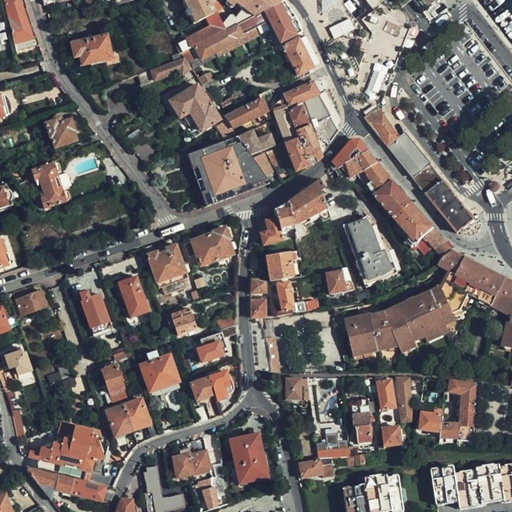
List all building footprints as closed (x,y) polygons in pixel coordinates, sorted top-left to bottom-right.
[(33,39),(20,0),(4,0),(17,50),(40,45),(37,38),(33,39)] [(186,0),(189,7),(186,9),(185,12),(187,16),(190,17),(194,15),(197,22),(216,12),(209,0),(186,0)] [(283,2),(280,0),(209,0),(216,12),(217,14),(223,9),(216,1),(216,0),(227,0),(226,2),(233,8),(236,4),(242,9),(242,11),(236,18),(232,15),(222,24),(226,31),(283,2)] [(393,0),(310,0),(326,20),(357,60),(347,65),(369,116),(380,109),(379,104),(388,88),(412,27),(411,26),(411,23),(393,0)] [(414,0),(427,16),(436,9),(433,5),(439,0),(414,0)] [(295,21),(283,2),(226,31),(182,53),(185,59),(188,64),(200,58),(201,61),(236,43),(235,39),(266,23),(265,22),(268,20),(280,44),(300,33),(295,21)] [(217,14),(206,20),(210,28),(215,25),(216,27),(221,25),(222,24),(217,14)] [(67,32),(69,39),(104,31),(102,19),(81,24),(82,28),(67,32)] [(182,53),(226,31),(222,24),(221,25),(216,27),(215,25),(210,28),(176,44),(182,53)] [(107,36),(72,44),(75,58),(81,57),(83,66),(91,64),(93,68),(105,66),(103,62),(113,59),(107,36)] [(318,66),(303,37),(283,47),(298,75),(289,80),(291,84),(309,75),(307,72),(318,66)] [(179,52),(171,55),(173,61),(181,58),(179,52)] [(188,64),(185,59),(162,67),(166,77),(180,72),(182,75),(191,70),(188,64)] [(162,67),(151,71),(154,81),(166,77),(162,67)] [(203,86),(213,80),(210,74),(199,80),(203,86)] [(325,106),(313,82),(299,88),(305,102),(310,113),(325,106)] [(214,103),(203,86),(198,88),(196,85),(169,102),(179,118),(182,116),(189,112),(195,123),(200,131),(219,120),(210,106),(214,103)] [(305,102),(299,88),(284,95),(290,109),(292,107),(305,102)] [(255,101),(262,98),(260,93),(252,96),(255,101)] [(271,97),(270,94),(262,98),(255,101),(222,117),(226,122),(231,130),(257,117),(267,113),(267,111),(262,101),(271,97)] [(4,96),(0,96),(0,117),(10,115),(4,96)] [(231,98),(221,103),(224,108),(234,103),(231,98)] [(329,115),(325,106),(310,113),(312,124),(329,115)] [(295,132),(309,127),(302,109),(294,112),(292,107),(290,109),(287,110),(295,132)] [(297,138),(295,132),(287,110),(286,108),(274,112),(285,142),(297,138)] [(384,115),(380,109),(369,116),(366,118),(371,125),(384,115)] [(189,112),(182,116),(189,127),(195,123),(189,112)] [(267,120),(267,113),(257,117),(261,123),(267,120)] [(338,132),(329,115),(312,124),(319,139),(329,145),(338,132)] [(399,137),(384,115),(371,125),(413,178),(430,165),(405,133),(399,137)] [(56,118),(57,121),(58,125),(64,123),(61,116),(56,118)] [(53,139),(56,148),(77,141),(74,132),(75,131),(72,120),(64,123),(58,125),(57,121),(46,125),(51,139),(53,139)] [(231,141),(237,138),(231,130),(226,122),(215,129),(225,143),(231,141)] [(316,146),(309,127),(295,132),(297,138),(306,161),(314,158),(316,164),(321,157),(316,146)] [(252,131),(237,138),(250,157),(275,147),(271,136),(257,141),(252,131)] [(188,156),(193,170),(198,168),(207,190),(201,192),(207,207),(235,197),(233,193),(240,190),(242,194),(252,191),(249,183),(264,178),(259,170),(250,157),(237,138),(231,141),(225,143),(188,156)] [(296,172),(316,164),(314,158),(306,161),(297,138),(285,142),(296,172)] [(337,170),(339,168),(346,165),(348,164),(358,158),(368,153),(358,141),(351,140),(332,160),(331,162),(336,169),(337,170)] [(321,157),(325,150),(323,144),(316,146),(321,157)] [(350,179),(367,172),(379,166),(368,153),(358,158),(348,164),(346,165),(347,171),(350,179)] [(19,184),(27,194),(39,190),(60,183),(59,177),(57,174),(60,173),(62,170),(60,166),(57,164),(55,165),(54,164),(32,171),(33,173),(25,175),(27,181),(19,184)] [(337,170),(336,169),(334,171),(339,178),(347,171),(346,165),(339,168),(337,170)] [(430,165),(413,178),(426,195),(443,181),(430,165)] [(379,195),(393,183),(379,166),(367,172),(379,195)] [(198,168),(193,170),(201,192),(207,190),(198,168)] [(60,183),(70,179),(68,174),(59,177),(60,183)] [(264,178),(249,183),(252,191),(268,185),(264,178)] [(72,186),(70,179),(60,183),(62,189),(72,186)] [(443,181),(426,195),(457,234),(474,221),(443,181)] [(320,182),(287,205),(293,228),(296,241),(306,236),(301,227),(320,217),(329,213),(321,191),(324,190),(320,182)] [(62,189),(60,183),(39,190),(46,209),(67,203),(67,201),(69,201),(71,198),(70,194),(67,192),(64,193),(62,189)] [(376,198),(397,222),(414,206),(393,183),(379,195),(376,198)] [(7,185),(0,187),(0,209),(13,205),(11,199),(12,194),(10,192),(7,185)] [(287,205),(275,212),(276,218),(280,231),(293,228),(287,205)] [(426,239),(435,232),(414,206),(397,222),(412,238),(418,245),(419,244),(427,254),(434,249),(426,239)] [(329,213),(320,217),(323,224),(332,220),(329,213)] [(280,231),(276,218),(266,221),(269,232),(261,234),(264,246),(283,241),(280,231)] [(369,218),(345,226),(368,289),(380,284),(379,281),(398,275),(390,251),(387,252),(378,231),(375,233),(369,218)] [(216,261),(233,255),(228,242),(230,241),(230,239),(231,237),(229,232),(227,231),(226,228),(213,233),(213,234),(191,242),(192,243),(196,256),(197,259),(203,257),(202,255),(213,251),(216,261)] [(437,252),(446,245),(435,232),(426,239),(434,249),(437,252)] [(414,248),(418,245),(412,238),(408,242),(414,248)] [(0,240),(0,268),(12,264),(3,240),(0,240)] [(196,256),(192,243),(186,245),(190,258),(196,256)] [(511,331),(508,350),(511,350),(511,283),(454,255),(446,245),(437,252),(443,259),(440,266),(447,272),(456,280),(510,311),(511,313),(511,331)] [(148,256),(158,283),(185,274),(192,272),(188,261),(182,263),(176,246),(166,250),(167,252),(160,254),(158,252),(148,256)] [(197,259),(200,267),(216,261),(213,251),(202,255),(203,257),(197,259)] [(267,257),(272,282),(294,278),(291,261),(301,260),(299,252),(267,257)] [(502,349),(508,350),(511,331),(511,313),(510,311),(456,280),(447,272),(440,288),(390,311),(374,317),(374,316),(348,322),(356,359),(400,349),(403,355),(419,349),(416,343),(426,339),(428,344),(449,334),(446,328),(456,323),(452,315),(459,312),(467,295),(510,316),(509,324),(506,324),(502,349)] [(331,295),(355,291),(353,282),(346,283),(344,273),(327,276),(331,295)] [(185,274),(158,283),(160,289),(164,288),(166,295),(186,288),(185,283),(188,282),(185,274)] [(137,276),(117,284),(130,320),(150,312),(137,276)] [(251,291),(251,295),(266,294),(265,284),(265,285),(252,281),(251,291)] [(278,286),(282,312),(294,310),(293,305),(289,284),(278,286)] [(195,302),(201,300),(198,291),(192,293),(195,302)] [(42,292),(17,301),(22,315),(47,306),(42,292)] [(112,329),(100,295),(90,299),(88,292),(81,295),(84,301),(81,301),(94,336),(112,329)] [(14,303),(19,316),(22,315),(17,301),(14,303)] [(252,302),(252,318),(258,318),(265,318),(266,318),(265,302),(252,302)] [(313,302),(306,303),(308,311),(315,310),(313,302)] [(308,311),(306,303),(293,305),(294,310),(282,312),(278,313),(278,316),(308,311)] [(0,334),(10,331),(9,329),(7,324),(11,322),(12,322),(14,320),(12,316),(9,315),(5,317),(2,309),(0,309),(0,334)] [(196,330),(189,311),(172,317),(174,322),(171,323),(170,327),(173,329),(176,328),(179,336),(196,330)] [(237,324),(236,314),(218,321),(222,330),(237,324)] [(267,338),(265,322),(265,318),(252,318),(252,323),(256,371),(275,372),(275,369),(271,369),(271,365),(267,338)] [(224,339),(237,334),(237,324),(222,330),(215,332),(216,335),(200,341),(203,349),(198,351),(202,363),(229,353),(224,339)] [(267,338),(271,365),(279,364),(275,336),(267,338)] [(0,376),(6,393),(11,391),(6,375),(4,371),(16,367),(19,375),(31,371),(25,355),(22,356),(18,348),(0,354),(0,376)] [(130,350),(115,355),(117,361),(132,356),(130,350)] [(150,364),(161,360),(158,352),(147,356),(150,364)] [(170,357),(161,360),(150,364),(142,367),(151,393),(179,383),(170,357)] [(122,386),(118,375),(113,362),(104,366),(107,374),(103,375),(109,391),(122,386)] [(75,376),(75,375),(71,363),(59,367),(61,372),(63,379),(75,376)] [(63,379),(61,372),(49,376),(51,384),(63,379)] [(226,372),(210,378),(216,394),(218,401),(226,398),(227,396),(224,388),(229,386),(230,384),(228,380),(229,380),(226,372)] [(124,373),(118,375),(122,386),(128,384),(124,373)] [(63,379),(51,384),(46,385),(49,393),(71,386),(70,383),(76,381),(75,376),(63,379)] [(216,394),(210,378),(192,384),(198,401),(216,394)] [(309,380),(288,380),(288,401),(303,402),(303,389),(306,389),(305,402),(312,402),(309,380)] [(411,380),(398,380),(403,425),(414,424),(411,380)] [(379,385),(384,411),(397,409),(392,382),(384,384),(379,385)] [(479,386),(451,382),(450,393),(463,394),(460,425),(442,424),(442,433),(441,439),(460,440),(460,449),(474,449),(477,405),(478,398),(479,386)] [(6,393),(8,399),(16,396),(14,390),(11,391),(6,393)] [(125,406),(134,431),(150,426),(142,400),(125,406)] [(11,406),(20,442),(27,440),(25,433),(18,404),(11,406)] [(353,416),(355,429),(371,427),(370,413),(369,407),(369,404),(364,404),(365,407),(354,408),(355,416),(353,416)] [(116,437),(134,431),(125,406),(108,412),(116,437)] [(442,424),(444,410),(434,408),(433,415),(421,413),(421,430),(442,433),(442,424)] [(62,423),(60,428),(72,431),(74,426),(62,423)] [(39,460),(37,467),(88,480),(94,461),(103,463),(107,447),(102,438),(91,435),(92,431),(74,426),(72,431),(60,428),(57,441),(55,440),(41,445),(39,453),(29,450),(27,457),(39,460)] [(371,430),(371,427),(357,428),(359,445),(373,444),(371,430)] [(25,433),(27,440),(41,435),(39,428),(25,433)] [(400,428),(383,430),(384,445),(385,447),(389,447),(402,445),(400,428)] [(318,446),(320,461),(333,459),(334,459),(350,457),(349,447),(348,441),(339,443),(338,435),(327,437),(328,444),(318,446)] [(241,441),(233,442),(236,459),(239,472),(241,486),(270,480),(261,437),(252,438),(241,441)] [(406,445),(407,452),(418,451),(417,441),(411,442),(411,444),(406,445)] [(357,446),(349,447),(350,457),(358,457),(357,446)] [(212,472),(207,451),(194,455),(198,475),(212,472)] [(195,475),(190,454),(185,456),(182,457),(173,459),(178,479),(195,475)] [(365,457),(349,459),(350,466),(365,464),(365,457)] [(236,459),(226,461),(229,474),(239,472),(236,459)] [(320,461),(300,465),(303,480),(323,476),(324,479),(335,477),(333,459),(320,461)] [(229,505),(223,464),(215,465),(218,479),(207,481),(208,484),(192,487),(200,511),(206,511),(215,509),(229,505)] [(511,464),(501,466),(501,469),(502,472),(511,470),(511,464)] [(170,511),(179,510),(179,509),(185,508),(183,496),(164,500),(158,468),(148,470),(149,473),(145,474),(149,495),(146,495),(148,511),(170,511)] [(55,490),(111,505),(117,491),(27,469),(27,471),(52,501),(55,490)] [(434,476),(436,493),(458,490),(459,498),(482,494),(481,490),(503,487),(504,489),(511,488),(511,470),(502,472),(501,469),(479,473),(480,478),(457,481),(456,476),(456,473),(434,476)] [(479,473),(456,476),(457,481),(480,478),(479,473)] [(365,478),(366,484),(389,480),(389,479),(388,475),(365,478)] [(345,495),(347,511),(370,509),(369,501),(391,498),(392,501),(404,500),(401,482),(390,484),(389,480),(366,484),(367,487),(368,492),(345,495)] [(482,494),(483,502),(505,499),(504,489),(503,487),(481,490),(482,494)] [(458,490),(436,493),(438,506),(459,503),(459,498),(458,490)] [(459,498),(459,503),(460,510),(484,508),(483,502),(482,494),(459,498)] [(11,511),(6,495),(0,497),(0,511),(11,511)] [(370,509),(370,511),(390,511),(393,511),(392,501),(391,498),(369,501),(370,509)] [(392,501),(393,511),(405,511),(404,500),(392,501)] [(123,501),(119,511),(135,511),(133,503),(123,501)]
